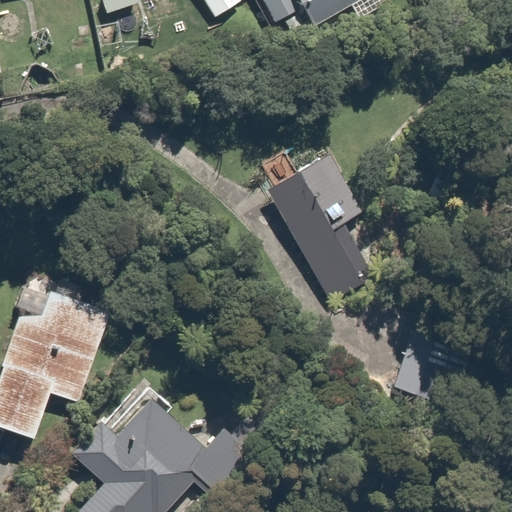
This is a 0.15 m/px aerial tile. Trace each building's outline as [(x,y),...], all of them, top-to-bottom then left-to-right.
[(204,0),(214,17),(244,0),(204,0)] [(279,0),(250,0),(261,26),(286,15),(279,0)] [(358,0),(299,0),(312,24),(358,0)] [(289,148),(256,165),(327,301),(395,265),(339,156),(303,174),(289,148)] [(45,319),(20,312),(0,382),(0,426),(42,439),(55,391),(90,401),(117,307),(53,289),(45,319)] [(205,446),(144,398),(122,427),(107,415),(74,458),(106,483),(82,511),(153,511),(157,507),(164,511),(165,511),(193,477),(220,498),(270,433),(245,413),(230,433),(221,425),(205,446)]
